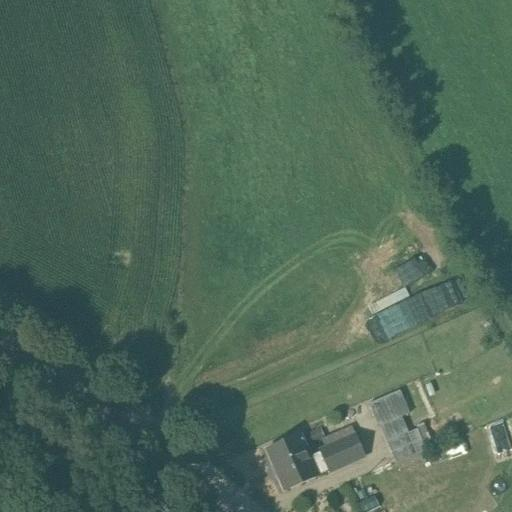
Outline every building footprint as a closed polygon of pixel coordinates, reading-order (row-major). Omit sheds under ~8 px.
[(386,269),(397,293),(440,273),(428,249),(386,269)] [(467,280),(449,287),(458,311),(475,305),(467,280)] [(511,354),(506,343),(488,352),(499,374),(511,367),(511,354)] [(419,455),(403,416),(410,413),(401,391),(394,394),(371,403),(397,465),(419,455)] [(304,433),(267,449),(287,494),(323,479),(304,433)] [(357,434),(320,450),(330,474),(367,459),(357,434)]
